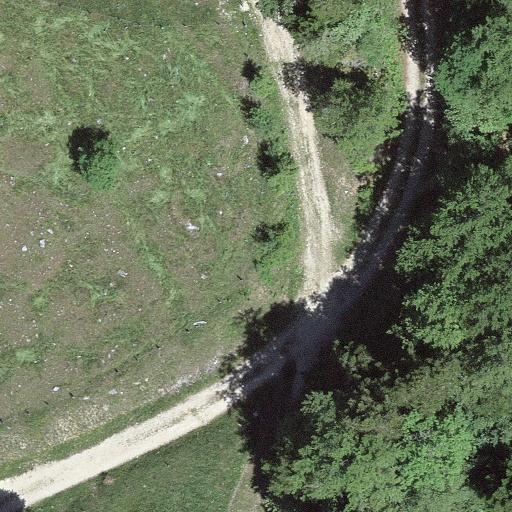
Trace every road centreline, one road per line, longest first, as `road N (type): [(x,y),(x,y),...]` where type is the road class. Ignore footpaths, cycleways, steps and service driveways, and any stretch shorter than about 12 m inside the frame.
road 1 (track): [(413,0),(420,37),(413,164),(372,249),(324,312),(290,347),(187,418),(0,506)]
road 2 (track): [(324,312),(303,120),(267,0)]
